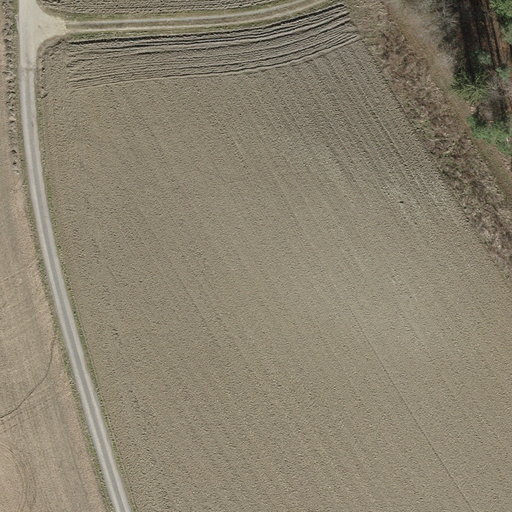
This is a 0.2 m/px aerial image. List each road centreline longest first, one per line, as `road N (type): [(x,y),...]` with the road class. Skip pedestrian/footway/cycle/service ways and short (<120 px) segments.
road 1 (track): [(123,511),(54,283),(34,184),(22,0)]
road 2 (track): [(20,29),(241,18),(321,0)]
